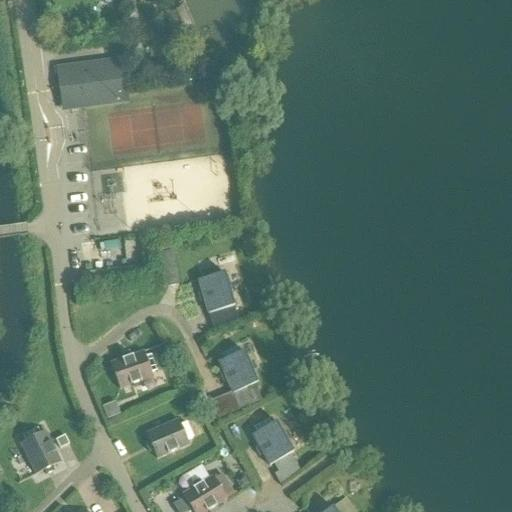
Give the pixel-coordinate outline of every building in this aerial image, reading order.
[(123,67),(58,75),(62,105),(127,97),(123,67)] [(174,251),(159,253),(162,265),(176,262),(174,251)] [(208,315),(234,308),(224,274),(219,275),(217,269),(201,274),(203,280),(198,281),(202,294),(197,295),(200,304),(204,303),(208,315)] [(232,395),(257,385),(243,352),(239,354),(236,349),(220,355),(223,361),(218,363),(223,375),(220,377),(223,385),(227,383),(232,395)] [(110,365),(119,390),(152,379),(150,374),(156,372),(150,356),(145,358),(143,353),(130,357),(129,353),(121,356),(122,360),(110,365)] [(115,403),(102,408),(107,420),(120,415),(115,403)] [(269,467),(293,454),(276,423),(271,426),(268,420),(253,429),(256,434),(252,436),(258,448),(255,450),(259,458),(263,456),(269,467)] [(153,452),(156,460),(189,446),(187,442),(192,439),(186,423),(180,426),(178,421),(146,435),(149,444),(145,445),(149,453),(153,452)] [(52,468),(60,464),(45,432),(40,435),(37,429),(22,437),(25,442),(20,444),(35,476),(44,472),(46,476),(54,472),(52,468)] [(65,435),(56,440),(61,450),(70,445),(65,435)] [(195,484),(212,474),(206,462),(188,473),(195,484)] [(182,496),(184,499),(174,505),(178,511),(188,511),(191,511),(216,511),(217,511),(215,508),(226,501),(224,497),(229,494),(220,479),(215,482),(212,478),(182,496)]
